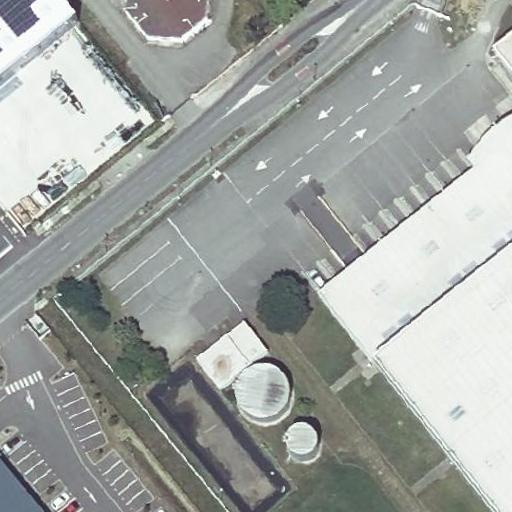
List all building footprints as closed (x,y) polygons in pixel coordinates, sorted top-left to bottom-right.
[(0,0),(0,86),(78,22),(60,0),(0,0)] [(207,20),(209,3),(209,0),(125,0),(125,13),(146,38),(181,41),(207,20)] [(511,511),(511,41),(494,56),(511,79),(511,207),(507,211),(476,171),(319,297),(491,511),(511,511)] [(507,211),(511,207),(511,120),(511,121),(503,126),(494,133),(486,141),(479,150),(472,159),(468,162),(476,171),(507,211)] [(268,353),(245,323),(198,360),(221,390),(268,353)] [(256,370),(250,373),(244,377),(240,382),(237,392),(237,397),(239,404),(242,411),(247,416),(253,420),(260,422),(267,422),(274,421),(282,416),(286,411),(290,405),(291,399),(291,392),(289,384),(284,378),(278,373),(271,370),(264,369),(256,370)] [(301,430),(295,433),(290,438),(288,443),(288,448),(290,454),(294,458),(300,461),(306,461),(311,460),(317,455),(319,449),(319,442),(317,437),(313,433),(307,430),(301,430)] [(41,511),(0,461),(0,511),(41,511)]
